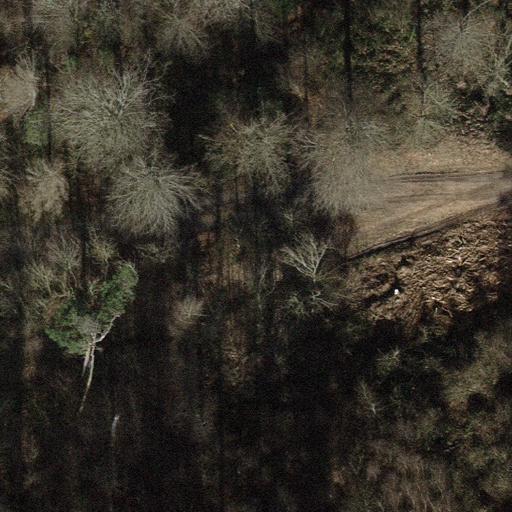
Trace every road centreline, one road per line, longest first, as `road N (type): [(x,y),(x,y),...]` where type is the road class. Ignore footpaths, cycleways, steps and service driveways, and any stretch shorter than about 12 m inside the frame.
road 1 (track): [(151,218),(410,168),(511,138)]
road 2 (track): [(151,218),(0,309)]
